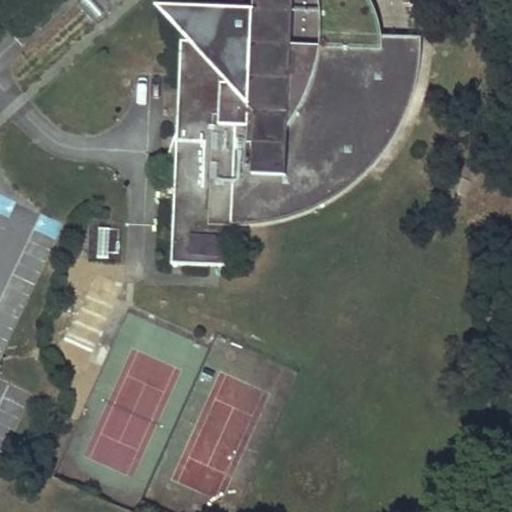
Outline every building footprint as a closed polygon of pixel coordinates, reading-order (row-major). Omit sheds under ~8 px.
[(232,221),(233,212),(235,212),(242,212),(249,212),(256,212),(263,211),(270,209),(277,208),(284,206),(290,204),(297,202),(304,199),(310,197),(316,193),(323,190),(329,186),(334,183),(340,178),(346,174),(351,170),(356,165),(359,162),(361,159),(366,154),(370,149),(375,143),(378,138),(382,132),(386,126),(389,119),(392,113),(395,106),(397,100),(399,93),(401,86),(403,80),(404,72),(405,65),(406,58),(406,51),(407,45),(406,38),(376,36),(360,35),(360,33),(359,30),(358,26),(357,23),(356,19),(355,16),(354,12),(352,9),(351,6),(349,3),(347,0),(280,0),(280,12),(278,12),(278,9),(278,8),(278,7),(278,6),(278,5),(277,4),(277,3),(276,2),(275,2),(274,1),(273,1),(272,0),(271,0),(270,0),(269,0),(268,0),(267,1),(266,1),(265,1),(264,2),(264,3),(263,4),(263,5),(262,6),(262,7),(262,8),(262,9),(262,12),(259,11),(156,7),(182,34),(178,116),(182,117),(182,124),(177,133),(176,135),(174,141),(171,146),(170,151),(168,157),(167,162),(166,168),(166,172),(176,172),(175,177),(172,265),(208,267),(208,247),(218,247),(218,267),(230,268),(232,221)] [(262,12),(262,9),(262,8),(262,7),(262,6),(263,5),(263,4),(264,3),(264,2),(265,1),(266,1),(267,1),(268,0),(269,0),(270,0),(271,0),(272,0),(273,1),(274,1),(275,2),(276,2),(277,3),(277,4),(278,5),(278,6),(278,7),(278,8),(278,9),(278,12),(280,12),(280,0),(259,0),(259,11),(262,12)] [(347,0),(349,3),(351,6),(352,9),(354,12),(355,16),(356,19),(357,23),(358,26),(359,30),(360,33),(360,35),(376,36),(376,34),(375,30),(375,27),(373,23),(372,19),(371,15),(369,12),(368,8),(366,5),(364,2),(363,0),(347,0)] [(366,154),(361,159),(359,162),(356,165),(351,170),(346,174),(340,178),(334,183),(329,186),(323,190),(316,193),(310,197),(304,199),(297,202),(290,204),(284,206),(277,208),(270,209),(263,211),(256,212),(249,212),(242,212),(235,212),(233,212),(232,221),(238,221),(245,221),(253,220),(260,220),(267,218),(275,217),(282,215),(289,213),(296,211),(303,208),(310,205),(316,202),(323,199),(329,195),(336,191),(342,187),(347,183),(353,178),(359,173),(364,168),(369,163),(374,157),(378,151),(383,145),(387,139),(391,133),(394,127),(398,120),(401,113),(403,106),(406,99),(408,92),(410,85),(411,78),(413,70),(413,63),(414,56),(414,49),(414,41),(414,38),(406,38),(407,45),(406,51),(406,58),(405,65),(404,72),(403,80),(401,86),(399,93),(397,100),(395,106),(392,113),(389,119),(386,126),(382,132),(378,138),(375,143),(370,149),(366,154)] [(99,227),(95,258),(107,259),(110,228),(99,227)] [(208,267),(218,267),(218,247),(208,247),(208,267)] [(59,348),(87,360),(110,305),(82,293),(59,348)]
